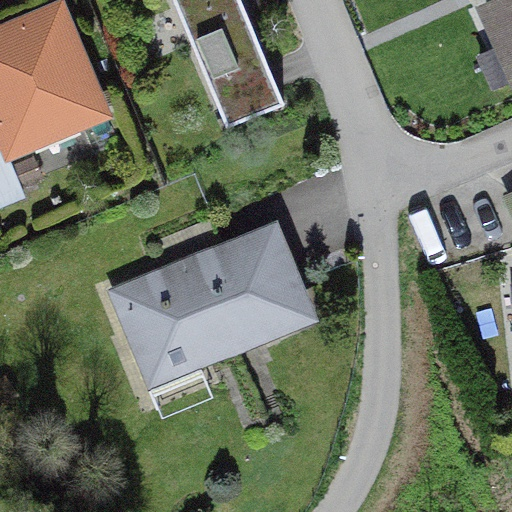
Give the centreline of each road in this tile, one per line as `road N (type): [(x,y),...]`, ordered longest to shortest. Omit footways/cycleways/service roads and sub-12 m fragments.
road 1 (residential): [(312,0),(388,191)]
road 2 (residential): [(511,136),(388,191)]
